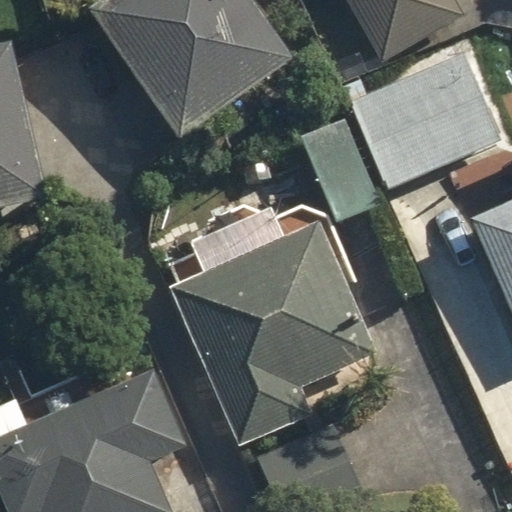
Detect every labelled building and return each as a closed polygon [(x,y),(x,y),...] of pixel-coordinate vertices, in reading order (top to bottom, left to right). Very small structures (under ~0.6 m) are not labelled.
[(272,0),(114,0),(100,11),(199,142),(314,55),(272,0)] [(511,2),(511,0),(359,0),(395,66),(511,2)] [(0,209),(76,193),(43,39),(0,47),(0,209)] [(511,143),(511,117),(479,47),(366,99),(408,191),(511,143)] [(392,200),(353,113),(310,132),(349,219),(392,200)] [(511,205),(483,217),(511,285),(511,205)] [(250,448),(331,416),(320,389),(393,360),(338,220),(184,281),(250,448)] [(166,460),(199,447),(169,369),(40,419),(30,393),(0,404),(0,457),(21,511),(186,511),(168,466),(166,460)]
